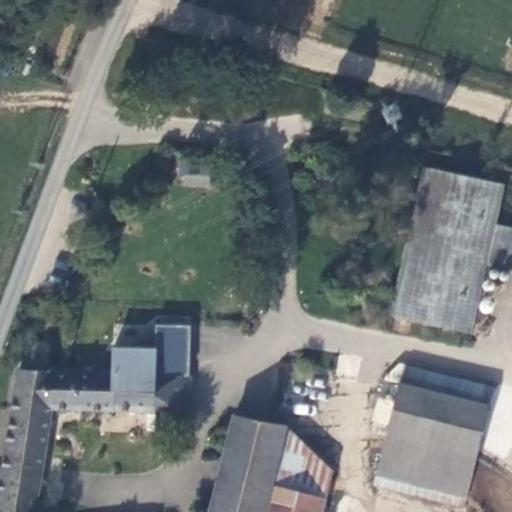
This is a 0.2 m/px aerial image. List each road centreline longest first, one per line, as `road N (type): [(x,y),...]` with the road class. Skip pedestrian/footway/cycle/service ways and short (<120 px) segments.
road 1 (unknown): [(70,125),(244,139),(271,159),(296,197),(287,285),(251,362),(191,439),(115,508)]
road 2 (unclassified): [(0,320),(70,125),(128,0)]
